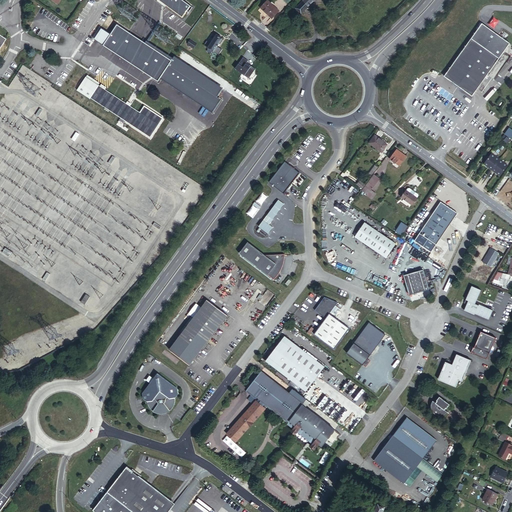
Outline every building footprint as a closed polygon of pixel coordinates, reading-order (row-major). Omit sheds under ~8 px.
[(162,0),(186,17),(194,6),(186,0),(162,0)] [(270,0),(266,0),(262,6),(273,17),(281,9),(270,0)] [(314,0),(303,0),(295,9),(301,14),(314,0)] [(111,19),(102,33),(138,58),(148,44),(111,19)] [(444,77),(472,97),(510,44),(482,24),(444,77)] [(223,40),(217,36),(209,48),(210,49),(207,53),(212,56),(214,52),(215,53),(223,40)] [(191,41),(188,45),(194,49),(198,45),(191,41)] [(182,50),(177,57),(203,73),(208,66),(182,50)] [(154,52),(147,64),(183,87),(191,76),(154,52)] [(45,58),(38,53),(29,66),(36,71),(45,58)] [(105,107),(151,137),(164,117),(144,105),(140,111),(107,90),(86,76),(77,89),(105,107)] [(186,168),(198,176),(247,104),(232,94),(192,154),(187,162),(176,154),(174,158),(173,159),(186,168)] [(511,128),(508,126),(501,138),(508,142),(511,135),(511,128)] [(80,134),(76,131),(71,139),(75,141),(80,134)] [(389,144),(376,135),(371,143),(383,152),(389,144)] [(406,156),(397,149),(391,158),(400,165),(406,156)] [(500,159),(492,154),(485,162),(485,165),(492,170),(500,159)] [(508,165),(500,159),(492,170),(499,175),(501,174),(508,165)] [(369,174),(372,176),(378,167),(375,166),(369,174)] [(380,167),(374,175),(377,177),(383,169),(380,167)] [(377,181),(372,178),(362,190),(367,193),(377,181)] [(290,182),(286,187),(293,193),(297,188),(290,182)] [(409,187),(407,190),(417,197),(420,194),(409,187)] [(417,197),(407,190),(402,197),(412,204),(417,197)] [(457,212),(440,201),(419,233),(436,243),(457,212)] [(280,202),(268,217),(274,222),(286,207),(280,202)] [(264,222),(270,227),(274,222),(268,217),(264,222)] [(402,235),(407,225),(401,221),(395,231),(402,235)] [(264,222),(260,228),(269,235),(274,230),(270,227),(264,222)] [(396,243),(365,222),(355,236),(386,257),(396,243)] [(491,234),(501,237),(503,232),(493,228),(491,234)] [(285,256),(285,255),(265,256),(248,243),(240,254),(274,280),(275,279),(276,278),(277,277),(278,276),(279,275),(279,274),(280,274),(280,273),(281,272),(281,271),(282,269),(282,268),(283,267),(283,266),(284,265),(284,264),(284,262),(284,261),(284,260),(285,259),(285,257),(285,256)] [(12,251),(6,247),(2,253),(9,257),(12,251)] [(500,251),(492,247),(484,261),(493,266),(500,251)] [(430,288),(424,269),(404,275),(410,294),(430,288)] [(482,290),(472,285),(466,299),(469,300),(467,303),(464,309),(474,314),(475,313),(489,319),(493,310),(479,304),(479,305),(475,303),(482,290)] [(90,296),(86,294),(81,301),(85,304),(90,296)] [(227,315),(207,299),(169,349),(189,364),(227,315)] [(325,299),(315,312),(326,320),(313,335),(333,351),(349,331),(329,315),(338,304),(325,299)] [(385,336),(369,324),(354,344),(370,356),(385,336)] [(496,338),(481,331),(473,347),(470,351),(486,359),(496,338)] [(325,367),(285,337),(266,362),(306,392),(325,367)] [(451,363),(444,360),(437,376),(438,378),(454,386),(457,379),(460,380),(470,360),(456,353),(451,363)] [(177,388),(158,373),(142,392),(143,397),(147,401),(152,400),(160,390),(169,398),(174,397),(178,393),(177,388)] [(289,421),(301,405),(306,400),(294,391),(289,396),(260,373),(247,389),(257,397),(254,401),(260,406),(262,404),(264,402),(289,421)] [(257,397),(247,389),(245,393),(254,401),(257,397)] [(174,398),(174,397),(169,398),(160,390),(152,400),(147,401),(147,402),(147,403),(147,404),(148,404),(148,405),(148,406),(149,407),(150,407),(150,408),(150,409),(151,409),(152,410),(153,411),(154,411),(155,412),(158,413),(159,413),(160,413),(161,413),(162,413),(164,413),(165,412),(166,412),(167,412),(168,411),(169,410),(170,409),(171,409),(171,408),(172,408),(172,407),(173,406),(173,405),(174,404),(174,403),(174,402),(174,401),(174,400),(174,399),(174,398)] [(436,402),(433,400),(433,401),(432,401),(432,402),(432,403),(431,404),(431,405),(431,406),(431,407),(431,408),(431,409),(432,409),(432,410),(433,412),(434,412),(434,413),(435,413),(435,414),(436,414),(437,414),(437,415),(438,415),(439,415),(440,415),(441,415),(442,415),(443,415),(443,414),(444,414),(445,414),(445,413),(446,413),(446,412),(447,412),(444,409),(446,407),(446,408),(449,404),(440,397),(437,400),(436,402)] [(260,406),(254,401),(224,435),(233,442),(263,408),(260,406)] [(264,402),(262,404),(287,423),(289,421),(264,402)] [(334,430),(301,405),(289,421),(287,423),(286,424),(292,429),(290,431),(294,434),(296,432),(300,435),(302,432),(314,441),(312,444),(310,446),(314,449),(318,444),(321,447),(334,430)] [(332,442),(339,433),(335,429),(328,439),(332,442)] [(422,458),(393,434),(374,459),(403,482),(404,481),(422,458)] [(511,447),(506,445),(505,445),(498,459),(505,462),(508,455),(511,456),(511,447)] [(442,473),(422,458),(404,481),(409,485),(421,469),(436,481),(442,473)] [(128,466),(94,509),(96,511),(168,511),(172,507),(166,503),(170,498),(128,466)] [(495,470),(490,479),(503,486),(508,476),(495,470)] [(487,492),(482,503),(491,508),(497,497),(487,492)] [(175,503),(170,498),(166,503),(172,507),(175,503)] [(381,511),(385,505),(378,501),(373,511),(381,511)]
